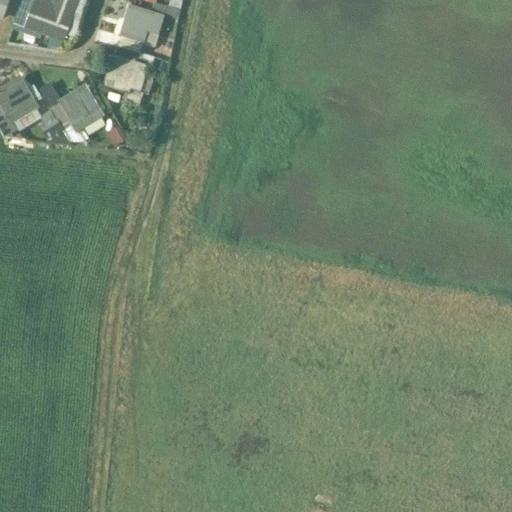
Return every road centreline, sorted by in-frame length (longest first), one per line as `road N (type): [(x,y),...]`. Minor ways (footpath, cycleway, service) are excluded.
road 1 (track): [(192,0),(158,160)]
road 2 (residential): [(103,0),(86,55),(0,47)]
